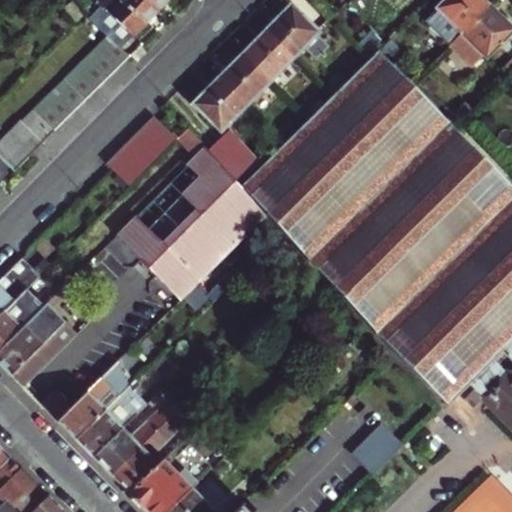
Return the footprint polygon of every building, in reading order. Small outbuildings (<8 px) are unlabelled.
[(95,0),(100,5),(131,37),(157,12),(144,0),(95,0)] [(144,0),(157,12),(169,0),(144,0)] [(448,0),(440,9),(465,33),(489,8),(480,0),(448,0)] [(100,5),(91,15),(108,34),(120,47),(131,37),(100,5)] [(511,33),(511,31),(489,8),(465,33),(452,46),(474,67),(487,54),(490,57),(511,33)] [(267,31),(294,59),(317,36),(289,9),(267,31)] [(294,59),(267,31),(243,55),(271,83),(294,59)] [(108,34),(96,46),(119,68),(130,58),(120,47),(108,34)] [(96,46),(86,56),(108,79),(119,68),(96,46)] [(484,400),(511,427),(511,178),(379,52),(247,188),(450,410),(463,398),(475,409),(484,400)] [(271,83),(243,55),(219,80),(247,107),(271,83)] [(86,56),(76,67),(98,90),(108,79),(86,56)] [(65,77),(87,100),(98,90),(76,67),(65,77)] [(55,87),(77,110),(87,100),(65,77),(55,87)] [(247,107),(219,80),(196,104),(223,131),(247,107)] [(67,121),(77,110),(55,87),(44,98),(67,121)] [(44,98),(33,109),(56,132),(67,121),(44,98)] [(33,109),(21,121),(44,144),(56,132),(33,109)] [(156,116),(140,132),(145,138),(164,156),(179,141),(156,116)] [(0,142),(0,157),(4,162),(15,173),(44,144),(21,121),(0,142)] [(179,141),(195,157),(205,147),(190,130),(179,141)] [(140,132),(127,145),(132,150),(151,168),(164,156),(145,138),(140,132)] [(107,165),(131,188),(151,168),(132,150),(127,145),(107,165)] [(136,215),(117,235),(181,300),(265,216),(205,147),(195,157),(188,164),(200,175),(148,227),(136,215)] [(0,318),(26,292),(52,267),(45,260),(34,271),(22,259),(0,280),(0,318)] [(63,289),(45,307),(49,311),(67,293),(63,289)] [(26,292),(0,318),(0,351),(43,309),(26,292)] [(43,309),(0,351),(0,366),(23,389),(74,337),(49,311),(45,307),(43,309)] [(117,363),(57,423),(75,441),(129,387),(117,363)] [(91,458),(146,404),(129,387),(75,441),(91,458)] [(91,458),(110,477),(165,423),(146,404),(91,458)] [(165,423),(110,477),(129,496),(159,466),(151,458),(175,433),(171,429),(165,423)] [(355,456),(376,477),(406,447),(385,426),(355,456)] [(183,442),(159,466),(129,496),(144,511),(168,511),(191,490),(201,480),(211,470),(183,442)] [(0,472),(13,459),(0,446),(0,472)] [(39,511),(52,499),(13,459),(0,472),(0,484),(6,490),(0,496),(6,501),(0,507),(0,511),(39,511)] [(191,490),(168,511),(212,511),(200,499),(191,490)] [(39,511),(64,511),(52,499),(39,511)]
